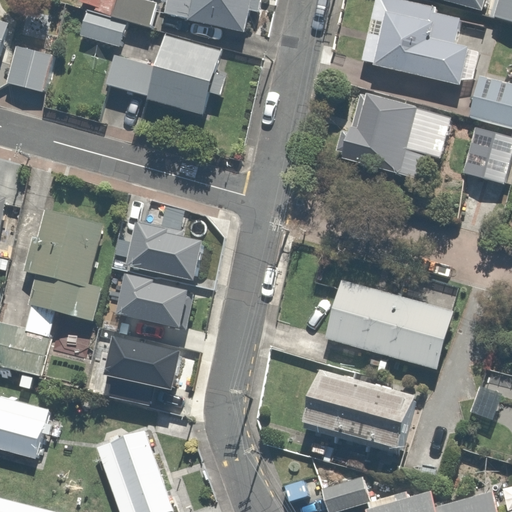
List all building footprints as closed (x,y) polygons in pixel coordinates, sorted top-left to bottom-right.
[(0,0),(0,62),(7,64),(16,23),(0,18),(0,0)] [(112,11),(115,0),(83,0),(83,2),(112,11)] [(163,2),(156,0),(119,0),(115,17),(131,21),(157,27),(163,2)] [(260,0),(171,0),(167,18),(252,37),(260,0)] [(473,20),(443,15),(445,5),(419,0),(379,0),(367,65),(373,66),(461,83),(473,20)] [(495,0),(448,0),(493,11),(495,0)] [(511,0),(502,0),(497,19),(511,23),(511,0)] [(132,22),(92,13),(86,38),(126,48),(132,22)] [(210,117),(216,94),(226,97),(231,76),(220,74),(227,46),(170,32),(161,69),(117,58),(110,87),(154,98),(153,103),(210,117)] [(59,56),(14,47),(6,88),(51,97),(59,56)] [(511,87),(485,82),(477,121),(511,128),(511,87)] [(427,159),(448,163),(459,113),(366,93),(351,164),(413,177),(414,169),(425,171),(427,159)] [(511,188),(511,134),(477,126),(465,178),(511,188)] [(0,246),(4,248),(13,204),(0,201),(0,246)] [(55,339),(60,317),(95,324),(102,291),(117,225),(48,210),(41,238),(31,236),(23,274),(39,277),(31,310),(26,333),(55,339)] [(143,229),(135,271),(204,285),(213,243),(143,229)] [(406,278),(401,295),(348,281),(332,340),(442,370),(458,311),(451,309),(456,292),(406,278)] [(26,333),(0,326),(0,367),(46,378),(55,339),(26,333)] [(127,391),(136,338),(105,333),(96,386),(127,391)] [(420,396),(326,374),(313,429),(407,451),(420,396)] [(0,394),(0,449),(46,460),(58,409),(0,394)] [(177,511),(144,428),(99,446),(125,511),(177,511)] [(328,511),(343,511),(369,505),(363,483),(324,494),(328,511)] [(503,511),(498,494),(442,511),(437,495),(382,511),(503,511)] [(0,511),(66,511),(0,497),(0,511)]
